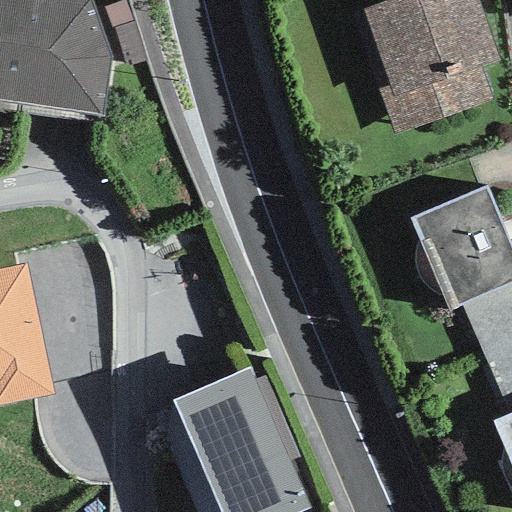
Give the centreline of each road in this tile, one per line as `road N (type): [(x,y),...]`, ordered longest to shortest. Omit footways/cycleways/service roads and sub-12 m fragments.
road 1 (tertiary): [(393,511),(281,250),(195,0)]
road 2 (residential): [(0,193),(58,189),(82,197),(120,240),(132,305),(133,511)]
